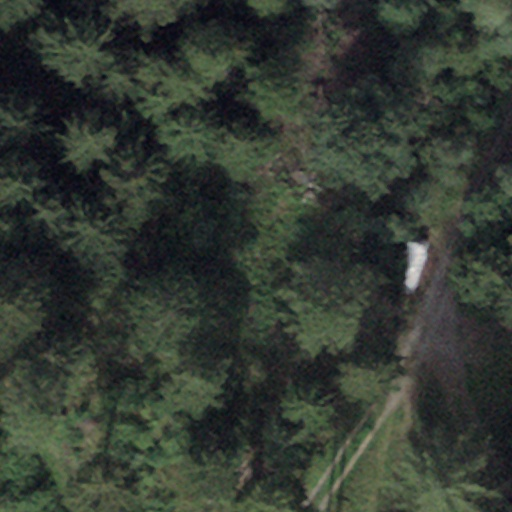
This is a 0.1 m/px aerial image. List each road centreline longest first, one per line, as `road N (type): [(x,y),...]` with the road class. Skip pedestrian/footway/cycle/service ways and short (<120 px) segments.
road 1 (track): [(415,388),(386,297),(407,220),(452,105),(511,36)]
road 2 (track): [(415,388),(511,474)]
road 3 (track): [(380,511),(415,388)]
